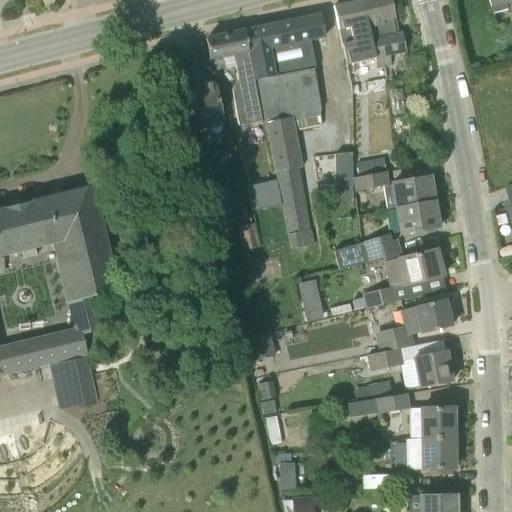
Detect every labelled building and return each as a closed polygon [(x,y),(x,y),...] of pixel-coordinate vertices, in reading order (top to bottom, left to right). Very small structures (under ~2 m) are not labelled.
[(390,0),(366,0),(362,1),(375,57),(377,67),(389,64),(388,55),(406,52),(402,33),(397,34),(393,17),(394,17),(390,0)] [(511,0),(490,0),(494,14),(509,10),(511,15),(511,0)] [(346,65),(375,57),(362,1),(333,7),(341,43),(346,65)] [(321,16),(283,23),(244,31),(250,54),(256,79),(312,68),(315,67),(309,39),(325,35),(321,16)] [(247,54),(250,54),(244,31),(206,39),(210,59),(233,54),(238,80),(232,89),(234,103),(238,126),(261,121),(247,54)] [(183,75),(194,129),(207,126),(206,122),(222,118),(223,123),(224,123),(216,83),(199,86),(197,73),(183,75)] [(292,116),(290,109),(268,116),(283,214),(306,209),(295,133),(292,116)] [(292,116),(295,133),(321,127),(318,111),(292,116)] [(115,184),(141,177),(134,152),(108,159),(115,184)] [(357,178),(366,176),(364,162),(354,164),(357,178)] [(396,209),(396,210),(434,203),(430,177),(391,184),(388,185),(385,173),(366,176),(357,178),(354,178),(356,192),(383,187),(386,210),(396,209)] [(252,212),(281,204),(276,180),(246,188),(252,212)] [(92,187),(44,199),(54,238),(55,238),(79,332),(79,334),(81,333),(98,329),(90,297),(118,290),(92,187)] [(54,238),(44,199),(0,210),(0,374),(86,353),(81,333),(79,334),(79,332),(0,351),(0,251),(20,246),(21,251),(20,251),(22,258),(24,258),(22,252),(32,250),(32,248),(31,249),(30,244),(54,238)] [(434,203),(396,210),(401,235),(438,228),(434,203)] [(306,209),(283,214),(289,249),(313,245),(306,209)] [(255,224),(236,228),(240,250),(259,246),(255,224)] [(389,236),(333,250),(338,269),(399,254),(396,241),(391,242),(389,236)] [(37,255),(35,249),(32,250),(22,252),(24,258),(37,255)] [(392,289),(443,277),(436,250),(384,263),(391,289),(365,296),(368,309),(395,302),(392,289)] [(421,334),(451,327),(444,300),(401,310),(406,329),(408,336),(409,336),(420,333),(421,334)] [(323,318),(320,305),(305,308),(308,322),(323,318)] [(408,336),(406,329),(376,336),(380,354),(398,349),(411,346),(409,336),(408,336)] [(269,334),(247,339),(253,362),(275,356),(269,334)] [(380,354),(367,357),(371,373),(402,365),(398,349),(380,354)] [(413,359),(419,388),(452,381),(446,352),(413,359)] [(391,396),(388,381),(367,385),(368,387),(352,389),(354,402),(370,399),(391,396)] [(256,385),(260,401),(275,398),(271,382),(256,385)] [(406,395),(376,400),(378,414),(408,409),(406,395)] [(273,400),(260,403),(262,415),(276,413),(273,400)] [(413,440),(421,439),(454,438),(453,408),(412,409),(413,440)] [(268,439),(280,436),(276,416),(264,419),(268,439)] [(454,438),(421,439),(422,469),(454,469),(454,438)] [(278,464),(278,466),(279,491),(295,490),(294,463),(290,463),(278,464)] [(362,476),(362,490),(380,490),(411,488),(410,475),(379,476),(362,476)] [(455,511),(455,496),(404,497),(404,511),(455,511)] [(313,511),(313,497),(291,498),(291,511),(313,511)]
